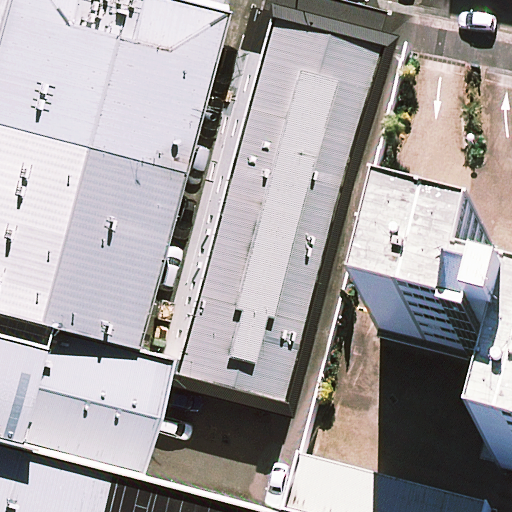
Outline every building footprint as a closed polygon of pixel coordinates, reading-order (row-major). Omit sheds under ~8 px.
[(0,0),(0,311),(32,320),(127,346),(215,10),(177,0),(0,0)] [(367,45),(256,14),(165,354),(161,369),(273,400),(367,45)] [(510,260),(417,235),(391,332),(511,364),(511,311),(498,307),(510,260)] [(127,346),(32,320),(27,337),(3,440),(101,465),(133,474),(161,369),(165,354),(127,346)] [(0,330),(0,439),(3,440),(27,337),(0,330)] [(0,439),(0,511),(89,511),(101,465),(3,440),(0,439)] [(496,511),(305,460),(290,511),(496,511)]
